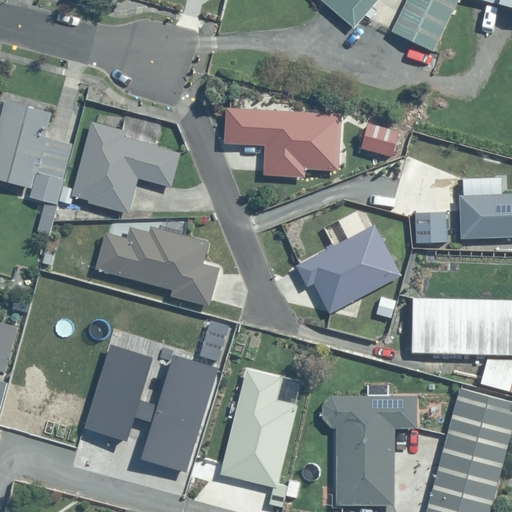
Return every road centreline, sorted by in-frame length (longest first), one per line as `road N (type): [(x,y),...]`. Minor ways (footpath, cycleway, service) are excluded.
road 1 (residential): [(273,317),(188,109),(151,62)]
road 2 (residential): [(0,24),(151,62)]
